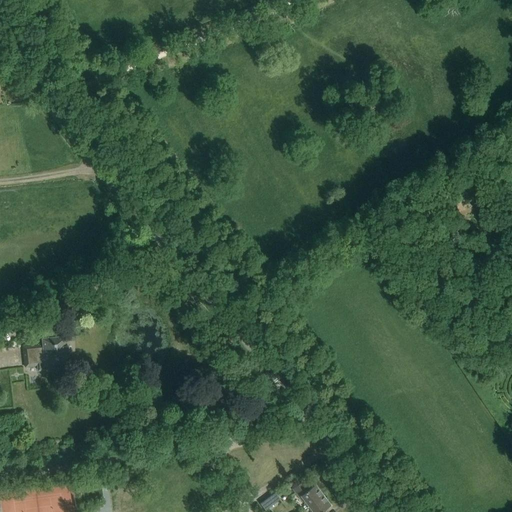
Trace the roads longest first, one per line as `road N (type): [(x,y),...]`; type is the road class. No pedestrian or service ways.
road 1 (unclassified): [(378,511),(228,318),(98,168),(0,28)]
road 2 (track): [(263,295),(426,511)]
road 3 (track): [(102,79),(263,295)]
road 4 (track): [(102,79),(300,0)]
road 5 (track): [(154,233),(0,330)]
road 6 (track): [(0,311),(99,246),(135,210)]
